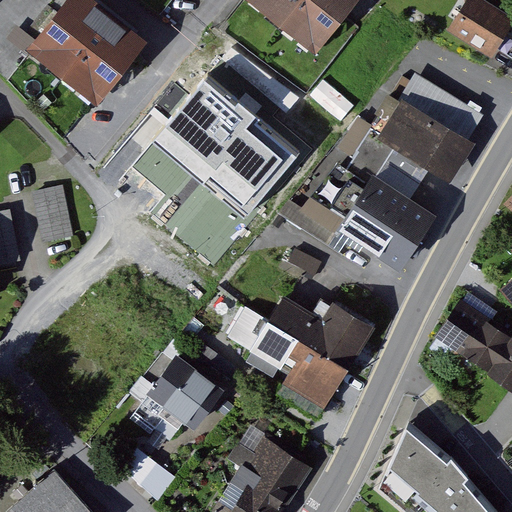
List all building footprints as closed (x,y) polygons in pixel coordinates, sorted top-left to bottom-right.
[(109,103),(157,45),(100,0),(76,0),(38,46),(109,103)] [(176,0),(148,0),(166,14),(176,0)] [(325,51),(261,0),(252,0),(228,30),(308,94),(363,26),(352,18),(325,51)] [(366,0),(261,0),(325,51),(352,18),(366,0)] [(511,12),(490,0),(477,0),(459,31),(499,56),(511,34),(511,12)] [(342,118),(356,101),(325,75),(311,92),(342,118)] [(298,158),(202,81),(129,171),(225,248),(298,158)] [(486,142),(405,92),(381,131),(399,142),(435,165),(461,181),(486,142)] [(399,142),(378,175),(414,198),(435,165),(399,142)] [(414,198),(378,175),(344,231),(409,271),(444,216),(414,198)] [(70,184),(38,191),(47,240),(79,234),(70,184)] [(15,207),(0,210),(0,267),(26,262),(15,207)] [(322,320),(293,299),(259,348),(296,375),(290,383),(332,413),(388,334),(337,299),(322,320)] [(511,381),(511,328),(510,330),(475,302),(451,332),(511,381)] [(117,390),(89,363),(85,367),(59,340),(27,370),(81,425),(117,390)] [(153,378),(172,357),(165,350),(145,371),(153,378)] [(236,390),(186,354),(152,400),(202,436),(236,390)] [(288,511),(319,470),(255,424),(223,468),(242,483),(221,511),(288,511)] [(448,511),(471,491),(420,437),(383,471),(422,511),(448,511)] [(0,444),(0,472),(14,459),(0,444)] [(102,511),(61,469),(17,511),(102,511)]
